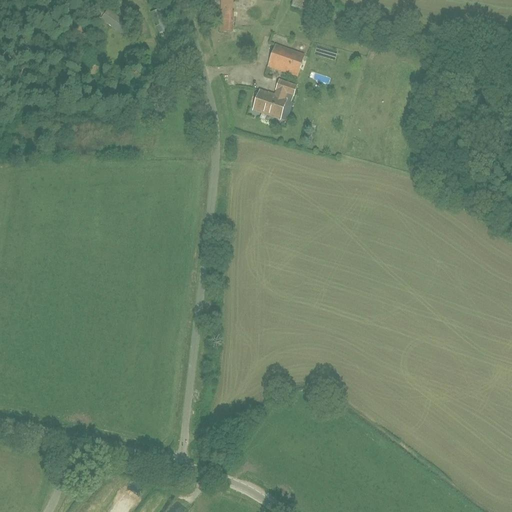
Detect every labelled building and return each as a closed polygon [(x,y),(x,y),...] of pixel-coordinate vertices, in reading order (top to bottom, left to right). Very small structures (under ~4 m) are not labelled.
[(231,32),(233,11),(233,0),(221,0),(220,10),(222,10),(221,31),(231,32)] [(319,19),(323,8),(325,0),(293,0),(291,7),(313,14),(312,17),(319,19)] [(173,28),(164,7),(151,13),(159,33),(173,28)] [(219,21),(218,13),(203,16),(204,24),(219,21)] [(268,67),(298,77),(305,56),(276,45),(268,67)] [(297,87),(279,81),(276,90),(278,91),(276,97),(259,92),(253,110),(281,119),(287,101),(291,102),(297,87)] [(159,104),(162,92),(163,85),(153,82),(151,90),(148,102),(159,104)]
